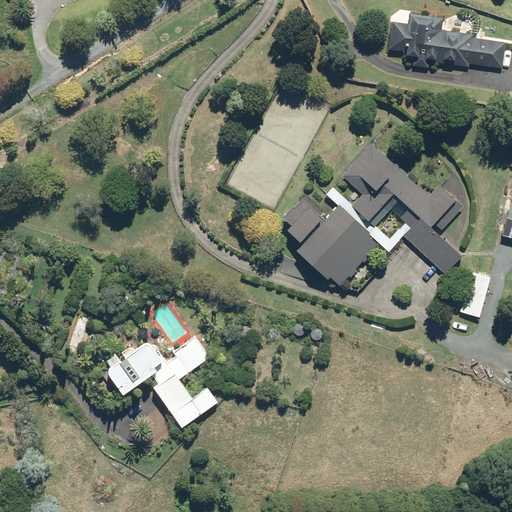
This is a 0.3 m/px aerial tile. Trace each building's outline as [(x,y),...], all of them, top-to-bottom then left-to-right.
[(431,62),(505,69),(507,42),(473,39),(474,35),(444,32),(446,18),(410,14),(409,23),(397,22),(394,52),(402,53),(402,58),(412,59),(411,67),(430,69),(431,62)] [(426,195),(373,143),(343,174),(362,192),(350,205),(366,221),(385,201),(411,227),(404,234),(444,273),(462,255),(439,233),(464,207),(439,183),(426,195)] [(339,288),(379,244),(367,234),(369,231),(337,202),(326,215),(302,194),(280,218),(290,227),(285,232),(299,244),(295,249),(339,288)] [(490,277),(470,271),(459,312),(479,317),(490,277)] [(255,330),(244,327),(241,337),(252,341),(255,330)] [(120,352),(124,358),(121,361),(115,353),(105,361),(109,367),(102,373),(119,397),(151,374),(157,383),(152,387),(181,430),(218,403),(206,387),(191,398),(178,380),(209,357),(194,336),(172,352),(175,356),(167,362),(161,354),(158,356),(148,341),(134,351),(130,345),(120,352)]
